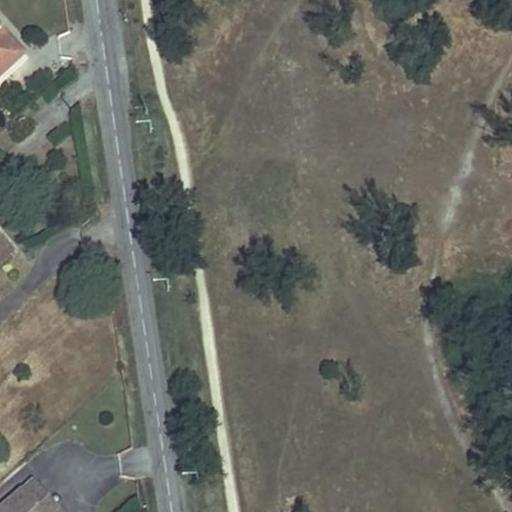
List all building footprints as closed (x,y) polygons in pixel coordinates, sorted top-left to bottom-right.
[(22,55),(0,31),(0,78),(3,76),(1,73),(22,55)] [(0,251),(9,243),(0,232),(0,251)] [(0,251),(0,264),(16,250),(9,243),(0,251)] [(22,495),(37,511),(57,511),(33,484),(22,495)] [(37,511),(22,495),(2,511),(37,511)]
